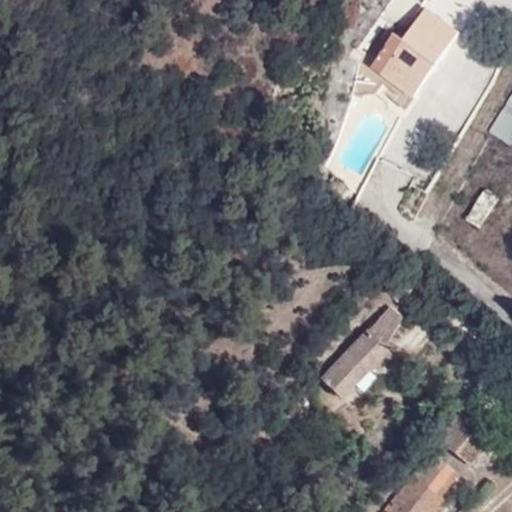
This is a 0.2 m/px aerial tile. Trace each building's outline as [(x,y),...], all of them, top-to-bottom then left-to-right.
[(462,35),(432,13),(414,46),(394,83),(408,94),(427,67),(436,72),(462,35)] [(394,83),(414,46),(397,35),(375,68),(394,83)] [(385,98),(394,83),(375,68),(369,64),(366,98),(385,98)] [(408,113),(436,72),(427,67),(408,94),(400,107),(408,113)] [(511,100),(493,132),(511,144),(511,100)] [(483,232),(500,200),(486,195),(469,225),(483,232)] [(393,312),(389,315),(403,329),(405,325),(393,312)] [(403,329),(389,315),(323,380),(341,401),(370,372),(388,355),(386,353),(403,329)] [(388,355),(370,372),(379,381),(396,363),(388,355)] [(468,474),(494,441),(464,416),(382,511),(434,511),(444,500),(438,495),(461,469),(468,474)]
